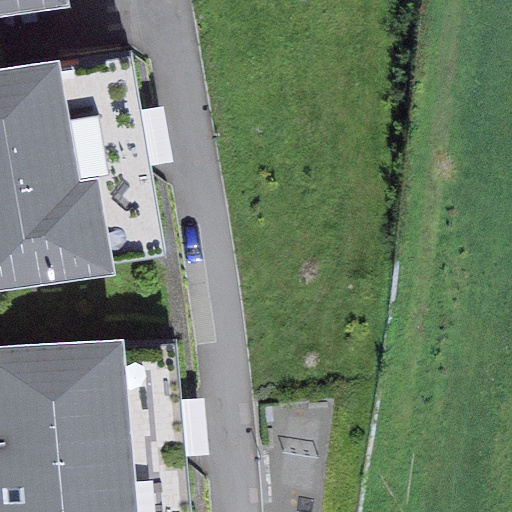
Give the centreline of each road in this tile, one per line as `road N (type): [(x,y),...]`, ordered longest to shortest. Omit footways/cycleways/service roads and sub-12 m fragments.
road 1 (residential): [(245,511),(230,325),(171,0)]
road 2 (motorway): [(497,0),(438,511)]
